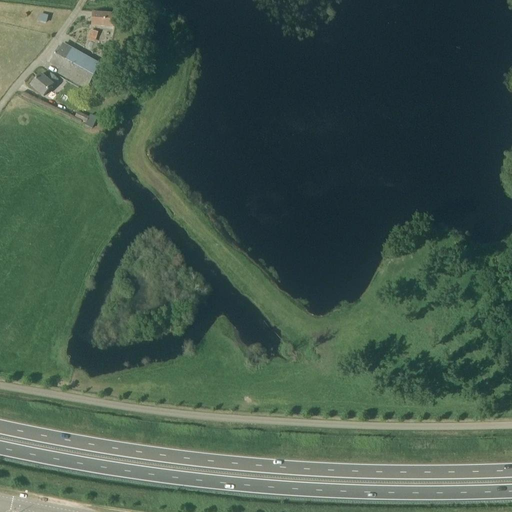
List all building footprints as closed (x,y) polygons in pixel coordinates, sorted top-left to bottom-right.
[(92,26),(114,28),(115,15),(92,13),(92,26)] [(96,40),(98,33),(91,31),(89,38),(96,40)] [(98,65),(71,51),(63,46),(61,50),(59,49),(50,64),(63,72),(62,76),(85,89),(98,65)] [(57,80),(52,76),(47,81),(41,76),(31,87),(44,97),(53,86),(57,80)] [(87,125),(90,118),(78,112),(74,119),(87,125)] [(92,114),(91,117),(88,124),(87,125),(93,128),(98,117),(92,114)]
